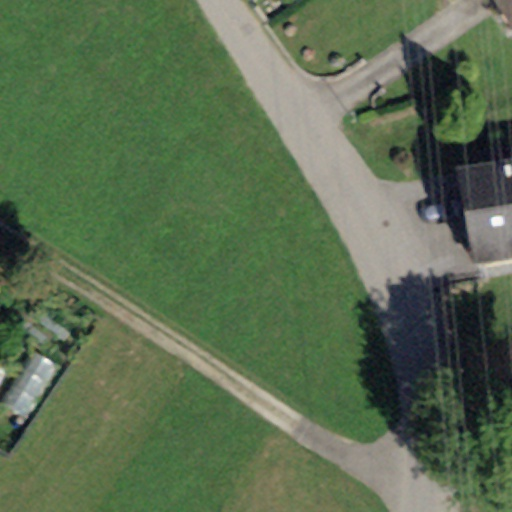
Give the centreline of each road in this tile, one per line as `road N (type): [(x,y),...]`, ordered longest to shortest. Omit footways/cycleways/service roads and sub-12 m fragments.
road 1 (residential): [(220,0),(349,194),(420,372),(424,511)]
road 2 (track): [(0,236),(316,438),(413,511)]
